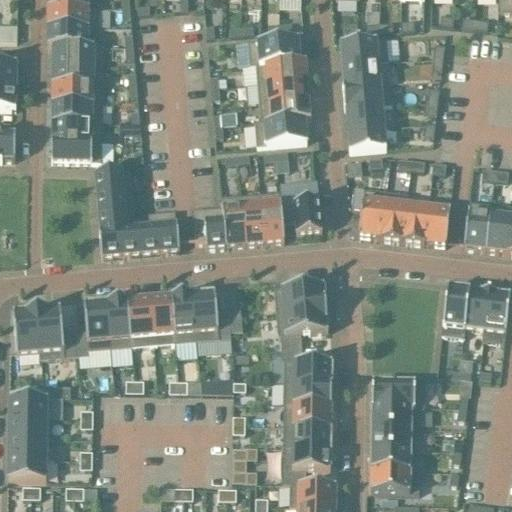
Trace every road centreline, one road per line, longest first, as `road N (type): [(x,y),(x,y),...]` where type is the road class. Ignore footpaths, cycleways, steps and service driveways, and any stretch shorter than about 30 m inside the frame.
road 1 (residential): [(32,285),(345,256)]
road 2 (residential): [(32,285),(38,0)]
road 3 (residential): [(345,256),(320,0)]
road 4 (residential): [(356,511),(357,378),(345,256)]
road 5 (residential): [(511,275),(345,256)]
